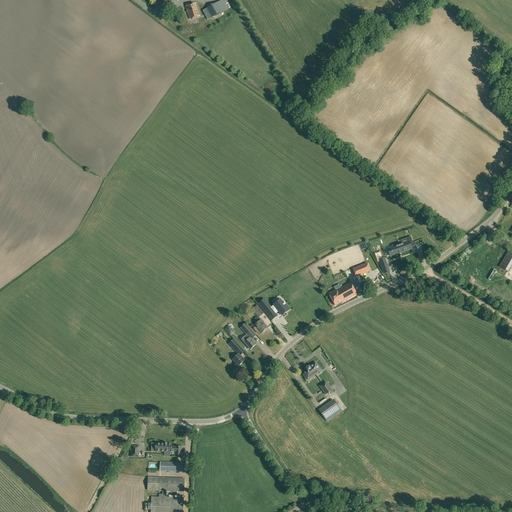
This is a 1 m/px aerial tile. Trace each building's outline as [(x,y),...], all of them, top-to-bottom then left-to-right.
[(212,18),(228,9),(223,0),(221,0),(206,8),(212,18)] [(195,3),(186,6),(190,19),(200,16),(195,3)] [(391,247),(389,248),(391,254),(409,249),(408,246),(411,245),(410,239),(404,241),(405,243),(399,245),(399,244),(391,246),(391,247)] [(511,250),(510,249),(499,267),(508,272),(511,264),(511,250)] [(366,263),(353,268),(356,276),(370,271),(366,263)] [(343,302),(357,294),(350,283),(336,291),(335,290),(329,294),(335,306),(342,302),(343,302)] [(278,317),(265,299),(259,304),(272,321),(278,317)] [(281,301),(274,306),(282,316),(290,310),(285,304),(284,305),(281,301)] [(259,318),(263,313),(258,307),(256,309),(253,311),(259,318)] [(262,333),(268,327),(261,320),(255,325),(262,333)] [(250,349),(256,344),(252,340),(256,335),(245,323),(240,328),(246,335),(241,339),(250,349)] [(240,356),(245,351),(233,339),(228,344),(240,356)] [(238,354),(232,359),(236,363),(234,365),(236,367),(238,365),(239,366),(244,361),(238,354)] [(303,374),(307,380),(321,370),(320,369),(319,368),(319,367),(318,366),(318,365),(317,365),(316,364),(315,363),(310,367),(309,366),(306,368),(308,371),(303,374)] [(326,395),(332,390),(327,384),(324,386),(322,384),(319,386),(326,395)] [(327,422),(342,411),(333,399),(319,410),(327,422)] [(162,452),(166,452),(166,451),(166,447),(166,445),(162,444),(156,444),(155,452),(162,452)] [(166,455),(170,456),(173,456),(182,456),(182,448),(166,447),(166,451),(166,452),(166,455)] [(160,471),(179,472),(185,472),(185,463),(160,462),(160,471)] [(184,478),(148,477),(147,490),(162,491),(162,497),(166,497),(166,491),(184,492),(184,478)] [(162,497),(151,497),(150,511),(183,511),(184,498),(166,497),(162,497)]
